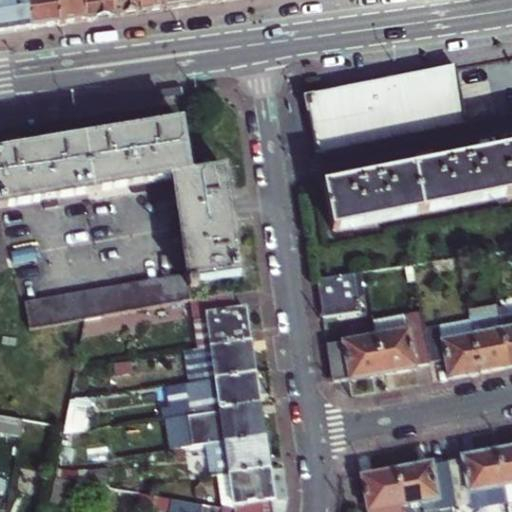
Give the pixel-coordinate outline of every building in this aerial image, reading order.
[(0,0),(0,32),(47,26),(62,24),(58,0),(0,0)] [(58,0),(62,24),(75,22),(91,20),(87,0),(58,0)] [(102,18),(117,16),(114,0),(87,0),(91,20),(102,18)] [(130,14),(144,12),(142,0),(114,0),(117,16),(130,14)] [(142,0),(144,12),(156,10),(170,8),(168,0),(142,0)] [(478,64),(457,67),(460,83),(480,79),(478,64)] [(460,83),(457,67),(386,79),(305,93),(314,144),(466,118),(460,83)] [(237,282),(229,222),(226,203),(222,174),(188,179),(181,129),(0,156),(0,210),(43,204),(44,212),(61,208),(60,201),(125,191),(126,198),(145,195),(143,188),(169,184),(173,211),(176,231),(169,231),(171,249),(180,248),(184,275),(172,277),(159,280),(141,283),(128,285),(114,288),(102,290),(88,293),(74,295),(62,297),(49,299),(35,301),(20,304),(24,330),(39,328),(53,325),(66,323),(78,321),(86,320),(92,319),(106,316),(118,315),(132,313),(146,310),(152,309),(164,308),(176,305),(188,304),(187,297),(196,295),(195,289),(237,282)] [(371,216),(504,191),(511,189),(511,143),(461,153),(378,168),(319,179),(327,225),(371,216)] [(35,260),(33,247),(18,250),(20,262),(35,260)] [(353,272),(317,277),(321,302),(323,315),(359,309),(353,272)] [(243,311),(232,313),(230,297),(188,304),(195,350),(196,350),(215,347),(248,342),(245,326),(243,311)] [(368,314),(371,330),(378,369),(403,365),(427,360),(419,321),(416,305),(368,314)] [(511,326),(511,311),(495,314),(497,329),(511,326)] [(433,318),(437,340),(469,334),(467,319),(465,313),(433,318)] [(467,319),(469,334),(497,329),(495,314),(467,319)] [(441,358),(445,377),(456,375),(476,371),(469,334),(437,340),(433,318),(419,321),(427,360),(441,358)] [(511,364),(511,326),(497,329),(504,366),(511,364)] [(469,334),(476,371),(490,369),(504,366),(497,329),(469,334)] [(378,369),(371,330),(327,338),(332,376),(346,373),(347,375),(358,373),(378,369)] [(248,342),(215,347),(220,379),(253,374),(251,361),(248,342)] [(220,379),(215,347),(196,350),(201,382),(220,379)] [(209,412),(225,410),(258,404),(256,391),(253,374),(220,379),(201,382),(191,383),(196,414),(209,412)] [(196,414),(191,383),(164,387),(168,409),(159,410),(160,419),(189,415),(196,414)] [(258,404),(225,410),(230,441),(263,436),(260,421),(258,404)] [(230,441),(225,410),(209,412),(196,414),(189,415),(194,447),(203,445),(230,441)] [(23,419),(0,414),(0,432),(20,436),(23,419)] [(194,447),(189,415),(160,419),(159,419),(164,451),(194,447)] [(263,436),(230,441),(236,472),(268,468),(266,453),(263,436)] [(207,477),(219,475),(236,472),(230,441),(203,445),(207,477)] [(511,444),(495,448),(504,502),(504,503),(511,501),(511,444)] [(472,509),(504,502),(495,448),(474,452),(462,454),(462,457),(447,460),(455,507),(471,504),(472,509)] [(422,461),(397,466),(403,504),(437,498),(439,510),(455,507),(447,460),(430,463),(430,460),(422,461)] [(404,511),(403,504),(397,466),(379,469),(360,472),(367,511),(404,511)] [(268,468),(236,472),(242,511),(272,511),(270,497),(272,495),(271,488),(268,468)] [(233,511),(242,511),(236,472),(219,475),(224,508),(233,510),(233,511)] [(68,482),(56,480),(52,503),(63,504),(68,482)] [(155,511),(170,511),(172,500),(138,494),(136,509),(155,511)] [(200,511),(201,504),(172,500),(170,511),(200,511)]
